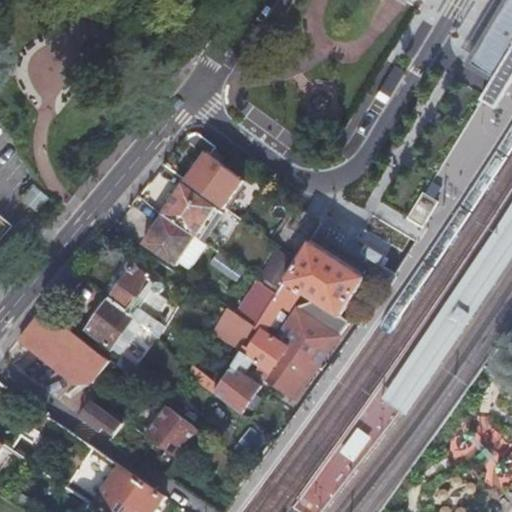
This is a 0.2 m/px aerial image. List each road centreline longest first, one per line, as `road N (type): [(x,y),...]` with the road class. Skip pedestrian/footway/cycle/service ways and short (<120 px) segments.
road 1 (residential): [(191,95),(0,319)]
road 2 (residential): [(191,95),(337,197),(367,182),(401,108)]
road 3 (residential): [(401,108),(463,0)]
